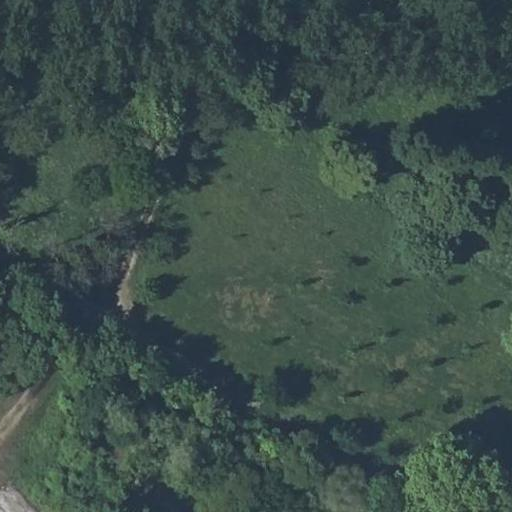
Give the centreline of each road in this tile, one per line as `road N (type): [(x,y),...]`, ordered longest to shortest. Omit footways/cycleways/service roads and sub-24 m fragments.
road 1 (track): [(0,2),(511,47)]
road 2 (track): [(437,511),(0,258)]
road 3 (track): [(190,22),(180,129),(136,235),(119,303),(152,347)]
road 4 (track): [(0,433),(89,310)]
